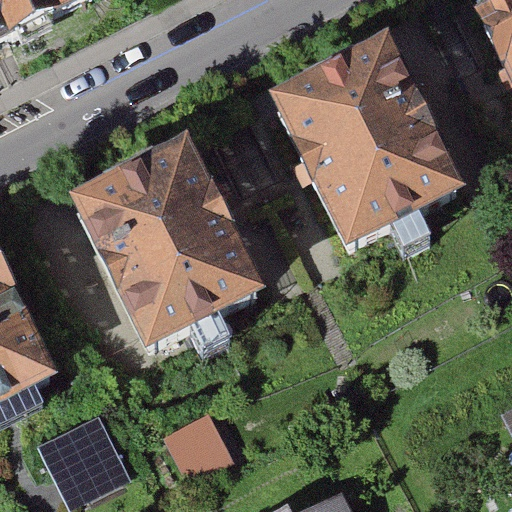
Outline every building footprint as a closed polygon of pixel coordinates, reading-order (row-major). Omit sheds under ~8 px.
[(95,0),(0,0),(0,52),(97,5),(95,0)] [(511,120),(511,11),(466,37),(511,120)] [(264,130),(342,284),(453,229),(375,75),(264,130)] [(60,233),(138,388),(249,332),(171,178),(60,233)] [(0,322),(0,434),(44,414),(0,322)] [(192,486),(240,465),(219,419),(171,440),(192,486)] [(73,511),(136,483),(107,420),(44,448),(73,511)]
